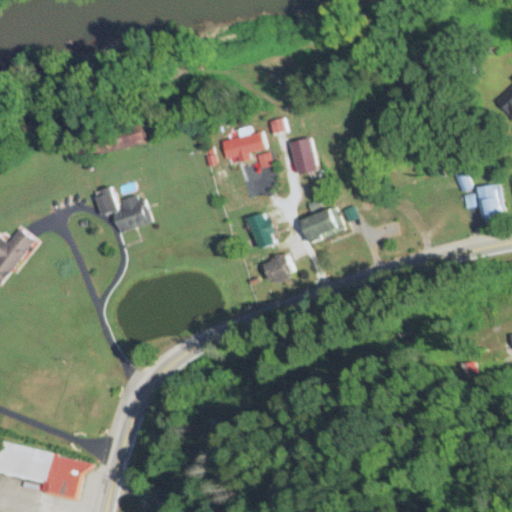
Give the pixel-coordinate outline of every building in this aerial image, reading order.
[(241,131),(243,139),(227,142),(230,161),(268,154),(264,134),(251,136),(250,129),(241,131)] [(291,144),(298,176),(318,171),(312,140),(291,144)] [(461,193),(469,191),(464,170),(456,172),(461,193)] [(480,187),(481,224),(503,223),(501,187),(480,187)] [(153,224),(145,197),(117,206),(112,191),(97,195),(107,230),(116,227),(118,235),(153,224)] [(302,221),(312,245),(342,232),(332,208),(302,221)] [(279,244),(269,213),(249,219),(259,250),(279,244)] [(8,245),(0,239),(0,288),(36,243),(20,231),(8,245)] [(272,286),(295,277),(287,257),(264,265),(272,286)] [(511,336),(503,337),(505,359),(511,358),(511,336)] [(89,464),(4,443),(0,459),(0,473),(45,485),(43,494),(79,503),(89,464)]
